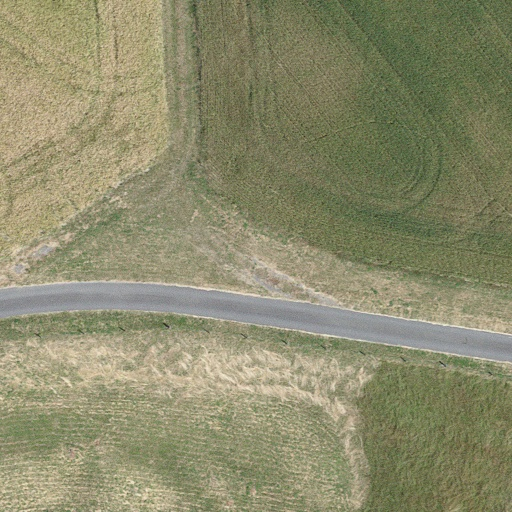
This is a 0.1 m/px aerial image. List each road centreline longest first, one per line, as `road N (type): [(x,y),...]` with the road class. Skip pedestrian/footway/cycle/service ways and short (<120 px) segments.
road 1 (unclassified): [(511,346),(220,302),(88,295),(0,304)]
road 2 (track): [(179,0),(175,157),(190,203),(212,238),(322,317)]
road 3 (track): [(175,157),(132,202),(0,291)]
